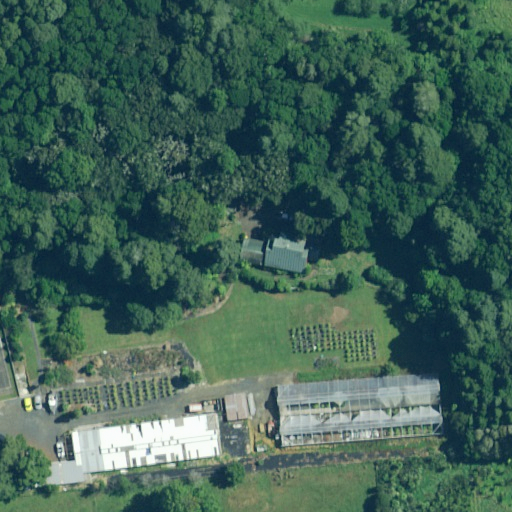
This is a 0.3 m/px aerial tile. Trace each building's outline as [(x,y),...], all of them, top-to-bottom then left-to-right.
[(238,262),(307,276),(310,259),(321,261),(323,248),(310,245),(314,229),(274,221),(271,240),(243,234),(238,262)] [(280,415),(442,403),(440,372),(278,384),(280,415)] [(249,418),(246,392),(225,395),(228,421),(249,418)] [(442,403),(280,415),(282,446),(444,434),(442,403)] [(39,464),(41,486),(86,481),(85,474),(223,460),(219,416),(61,432),(64,461),(39,464)]
